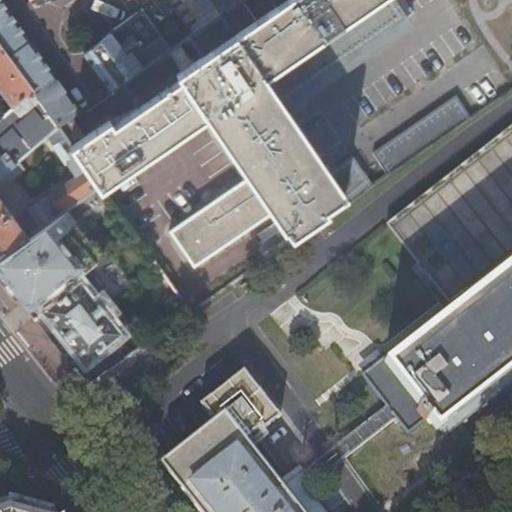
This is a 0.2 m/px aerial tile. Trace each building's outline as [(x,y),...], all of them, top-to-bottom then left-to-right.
[(108,122),(71,147),(99,187),(101,189),(153,154),(205,118),(247,179),(170,232),(194,267),(272,213),(285,232),(287,230),(292,238),(348,199),(350,202),(372,186),(353,158),(330,173),(285,109),(410,24),(394,0),(241,0),(190,35),(205,56),(176,76),(180,82),(128,117),(112,127),(108,122)] [(241,0),(163,0),(189,36),(190,35),(241,0)] [(0,1),(0,48),(31,91),(53,75),(0,1)] [(141,12),(82,54),(108,92),(168,50),(160,37),(141,12)] [(0,92),(11,108),(31,91),(0,48),(0,92)] [(53,75),(31,91),(56,127),(78,112),(53,75)] [(461,88),(390,137),(407,162),(478,113),(461,88)] [(0,117),(0,177),(16,164),(45,138),(57,128),(56,127),(31,91),(11,108),(0,117)] [(16,164),(0,177),(0,255),(99,187),(71,147),(57,128),(45,138),(73,177),(26,210),(28,213),(14,223),(0,203),(0,192),(23,172),(16,164)] [(475,288),(480,295),(511,270),(511,130),(421,201),(394,222),(457,302),(475,288)] [(99,187),(0,255),(0,278),(17,300),(80,250),(75,243),(90,232),(110,256),(94,269),(99,277),(89,284),(96,294),(106,295),(151,259),(101,189),(99,187)] [(435,433),(438,430),(444,437),(511,384),(511,270),(480,295),(388,367),(383,362),(361,380),(385,411),(396,423),(407,437),(427,422),(435,433)] [(79,281),(43,311),(85,364),(122,334),(108,316),(110,315),(110,308),(103,300),(96,297),(94,299),(79,281)] [(213,426),(161,468),(195,511),(296,511),(281,493),(243,445),(259,432),(262,435),(279,421),(242,374),(199,408),(213,426)] [(281,493),(296,511),(321,511),(307,493),(396,423),(385,411),(281,493)]
